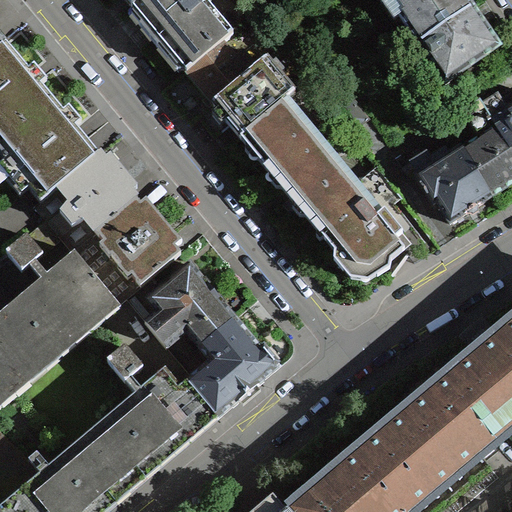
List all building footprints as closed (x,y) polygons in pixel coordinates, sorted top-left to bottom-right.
[(125,0),(132,8),(142,0),(125,0)] [(222,43),(232,35),(207,4),(211,0),(142,0),(132,8),(186,73),(222,43)] [(398,0),(406,11),(399,16),(419,45),(473,8),(467,0),(398,0)] [(445,84),(499,47),(473,8),(419,45),(445,84)] [(186,73),(213,106),(249,76),(222,43),(186,73)] [(0,47),(0,142),(52,100),(41,86),(47,82),(41,74),(34,66),(28,71),(6,44),(5,45),(4,44),(0,47)] [(213,106),(214,107),(240,140),(287,100),(296,94),(268,60),(249,76),(213,106)] [(348,93),(330,105),(350,131),(367,119),(348,93)] [(511,107),(507,110),(498,95),(482,105),(511,152),(511,107)] [(0,142),(0,154),(41,204),(99,156),(92,148),(86,140),(76,128),(82,123),(69,108),(63,113),(52,100),(0,142)] [(300,116),(287,100),(240,140),(242,141),(285,193),(314,228),(334,253),(334,261),(343,272),(344,271),(377,276),(377,278),(390,270),(391,262),(405,251),(396,240),(403,234),(393,223),(386,229),(354,191),(357,189),(298,117),(300,116)] [(462,149),(492,197),(511,184),(511,152),(482,105),(479,101),(462,112),(479,139),(462,149)] [(450,224),(492,197),(462,149),(461,147),(448,155),(444,151),(432,159),(427,151),(409,163),(417,175),(415,176),(433,204),(436,202),(450,224)] [(47,221),(62,240),(73,252),(135,200),(136,200),(124,186),(130,181),(117,165),(111,170),(99,156),(41,204),(36,208),(47,221)] [(153,209),(147,214),(135,200),(73,252),(78,259),(114,303),(117,306),(180,254),(168,240),(174,235),(153,209)] [(7,255),(22,273),(62,240),(47,221),(7,255)] [(0,397),(114,303),(78,259),(19,308),(0,284),(0,397)] [(168,349),(186,333),(199,348),(234,319),(221,303),(222,303),(190,265),(147,301),(158,313),(146,322),(168,349)] [(188,381),(219,418),(277,369),(276,368),(234,319),(199,348),(210,362),(188,381)] [(511,319),(482,344),(285,510),(287,511),(416,511),(511,431),(511,319)] [(125,348),(107,362),(125,384),(143,369),(125,348)] [(165,371),(41,475),(0,432),(0,511),(106,511),(219,418),(188,381),(180,388),(170,377),(171,376),(170,374),(169,375),(165,371)] [(287,511),(285,510),(275,498),(260,510),(258,507),(256,509),(259,511),(258,511),(287,511)]
